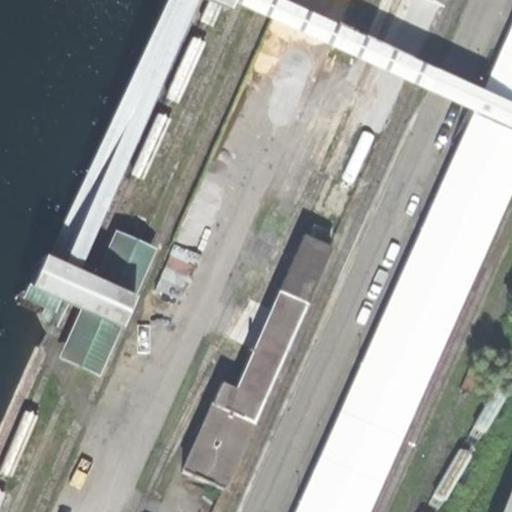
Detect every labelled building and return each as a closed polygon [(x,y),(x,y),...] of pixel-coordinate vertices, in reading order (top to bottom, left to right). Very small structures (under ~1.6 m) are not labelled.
[(205,0),(228,10),(232,0),(205,0)] [(181,466),(222,484),(265,385),(324,249),(296,236),(250,341),(252,342),(225,404),(211,397),(181,466)] [(70,352),(93,363),(111,323),(125,293),(143,255),(119,243),(101,283),(88,313),(70,352)] [(68,304),(88,313),(101,283),(42,256),(28,286),(49,295),(41,313),(44,321),(53,324),(61,321),(68,304)] [(179,295),(193,267),(176,257),(161,286),(179,295)] [(111,323),(119,327),(132,296),(125,293),(111,323)] [(511,511),(511,444),(483,511),(511,511)]
